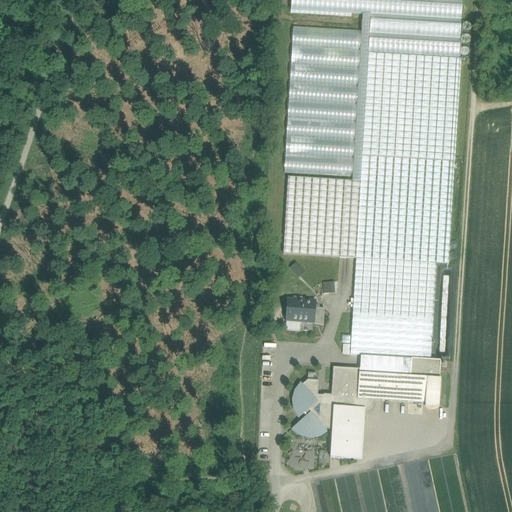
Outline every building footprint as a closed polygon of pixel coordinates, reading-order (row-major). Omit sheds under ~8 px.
[(462,0),(291,0),(291,11),(371,16),(369,54),(459,59),(462,0)] [(361,31),(293,27),(284,173),(352,177),(361,31)] [(459,59),(369,54),(362,157),(455,162),(461,60),(459,59)] [(455,162),(362,157),(361,182),(356,259),(436,264),(448,265),(455,162)] [(361,182),(288,178),(283,255),(356,259),(361,182)] [(436,264),(356,259),(350,355),(361,356),(431,360),(436,264)] [(297,263),(289,270),(298,279),(305,273),(297,263)] [(334,282),(323,283),(324,295),(335,294),(334,282)] [(316,303),(288,300),(286,321),(287,321),(286,331),(299,332),(300,322),(314,323),(313,325),(323,326),(324,310),(315,309),(316,303)] [(431,360),(361,356),(360,369),(360,370),(357,399),(373,400),(425,403),(425,407),(439,408),(441,379),(439,379),(441,361),(431,360)] [(360,369),(333,368),(331,395),(323,395),(323,396),(318,395),(319,381),(307,381),(302,385),(301,383),(294,391),(292,400),(293,410),(298,419),(303,415),(304,414),(306,417),(291,430),(299,436),(309,439),(318,437),(327,432),(326,430),(332,430),(330,458),(362,460),(365,410),(369,410),(373,407),(373,400),(357,399),(360,370),(360,369)]
